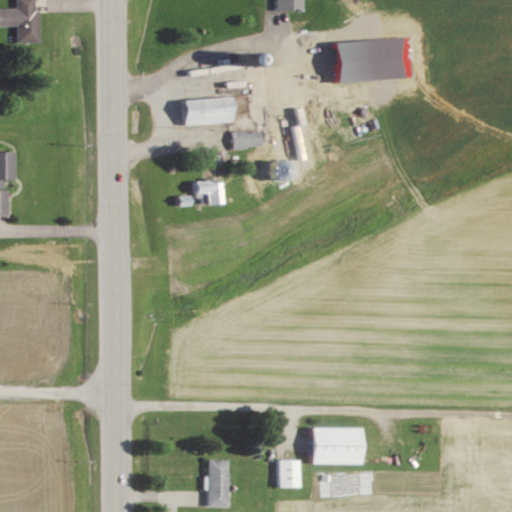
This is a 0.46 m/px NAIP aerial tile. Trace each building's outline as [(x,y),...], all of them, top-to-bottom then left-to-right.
[(38,39),(38,10),(33,10),(33,0),(15,0),(15,7),(0,7),(0,25),(0,26),(1,40),(38,39)] [(300,0),(275,0),(275,10),(301,10),(300,0)] [(183,125),(232,122),(231,97),(182,99),(183,125)] [(233,149),(261,146),(259,130),(231,132),(233,149)] [(0,151),(0,213),(8,214),(7,189),(3,189),(3,180),(14,179),(14,152),(0,151)] [(221,204),(220,181),(195,182),(195,197),(207,197),(207,204),(221,204)] [(310,464),(360,465),(361,428),(311,427),(310,464)] [(226,507),(227,460),(207,459),(206,476),(202,476),(202,491),(206,491),(206,506),(226,507)] [(299,459),(277,460),(278,488),(299,487),(299,459)]
